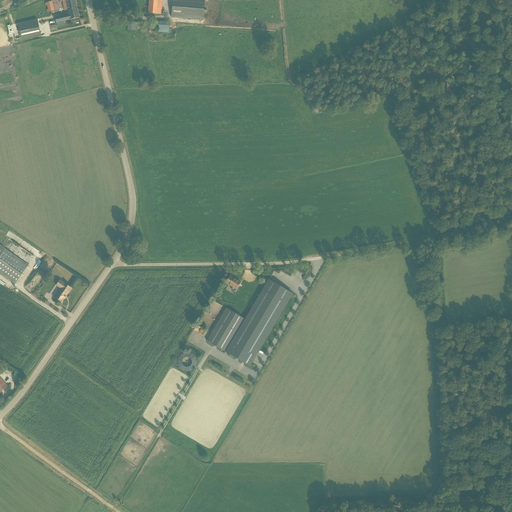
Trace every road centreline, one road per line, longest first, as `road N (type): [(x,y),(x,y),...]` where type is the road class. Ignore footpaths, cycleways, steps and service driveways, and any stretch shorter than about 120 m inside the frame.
road 1 (tertiary): [(88,0),(132,199),(128,233),(111,264)]
road 2 (unclassified): [(111,264),(325,257)]
road 3 (track): [(325,257),(511,219)]
road 4 (tertiary): [(111,264),(0,416)]
road 5 (track): [(0,427),(118,511)]
